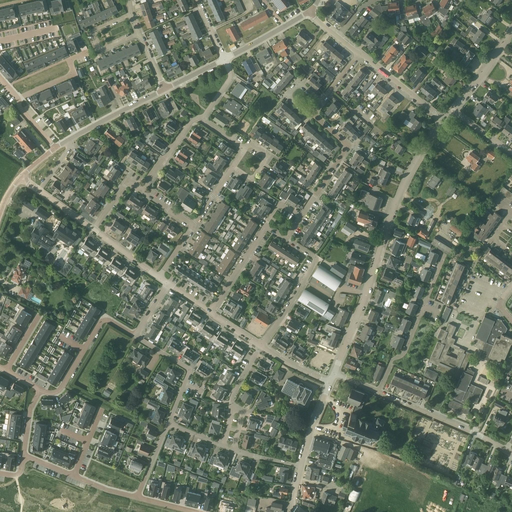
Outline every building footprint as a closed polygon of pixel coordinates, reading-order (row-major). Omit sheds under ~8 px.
[(53,7),(49,8),(51,15),(55,14),(54,11),(60,10),(57,0),(55,0),(51,1),(53,7)] [(64,0),(57,0),(60,10),(66,9),(67,11),(70,10),(69,4),(66,4),(64,0)] [(106,0),(107,1),(109,5),(109,8),(112,14),(118,12),(115,5),(114,5),(111,0),(106,0)] [(285,0),(278,6),(281,11),(284,8),(285,9),(291,6),(288,1),(287,2),(285,0)] [(444,7),(442,9),(447,13),(448,11),(447,10),(448,9),(449,9),(452,5),(443,0),(441,0),(439,4),(444,7)] [(94,2),(96,6),(101,19),(107,17),(104,10),(101,11),(98,5),(97,1),(94,2)] [(139,4),(141,10),(152,7),(151,5),(151,4),(150,4),(148,5),(147,1),(139,4)] [(216,1),(210,4),(212,9),(219,6),(216,1)] [(337,1),(327,14),(342,26),(353,14),(354,11),(352,9),(350,12),(337,1)] [(94,2),(92,4),(93,7),(96,14),(93,15),(96,22),(101,19),(96,6),(94,2)] [(374,7),(382,13),(381,12),(383,11),(381,6),(380,2),(379,2),(380,3),(377,5),(376,4),(377,5),(374,7)] [(388,6),(381,6),(383,11),(388,9),(389,14),(394,13),(393,2),(388,2),(388,6)] [(427,5),(433,15),(438,12),(432,2),(427,5)] [(176,5),(172,7),(173,9),(174,8),(175,10),(178,9),(181,8),(182,11),(189,8),(186,3),(177,7),(176,5)] [(141,10),(143,16),(151,13),(150,10),(152,9),(152,8),(156,7),(156,5),(155,5),(154,4),(151,5),(152,7),(141,10)] [(416,4),(410,5),(414,18),(414,21),(421,20),(420,18),(419,18),(419,17),(416,4)] [(406,13),(403,14),(405,20),(408,19),(408,20),(414,18),(410,5),(405,6),(406,13)] [(426,14),(423,16),(427,25),(431,23),(429,17),(433,15),(427,5),(422,8),(426,14)] [(219,6),(212,9),(215,15),(221,12),(219,6)] [(104,10),(107,17),(112,14),(109,8),(104,10)] [(374,8),(370,12),(377,17),(380,13),(374,8)] [(87,10),(85,11),(90,24),(96,22),(93,15),(90,16),(87,10)] [(484,13),(480,19),(482,21),(484,20),(491,25),(496,18),(492,16),(494,14),(493,13),(494,12),(490,10),(486,14),(484,13)] [(85,27),(90,24),(85,11),(82,12),(85,18),(82,20),(80,16),(76,17),(79,24),(83,22),(85,27)] [(259,14),(263,21),(269,17),(265,11),(259,14)] [(225,21),(221,12),(215,15),(217,20),(220,19),(222,22),(225,21)] [(152,16),(151,13),(143,16),(145,22),(155,18),(155,17),(154,15),(152,16)] [(191,13),(184,17),(186,20),(187,22),(194,19),(191,13)] [(259,14),(253,17),(256,24),(263,21),(259,14)] [(156,20),(160,19),(160,17),(159,17),(158,15),(155,17),(155,18),(145,22),(147,28),(155,25),(154,22),(156,21),(156,20)] [(362,16),(359,19),(350,31),(355,36),(364,26),(367,28),(371,23),(362,16)] [(253,17),(247,21),(250,27),(256,24),(253,17)] [(194,19),(187,22),(188,25),(189,28),(197,25),(194,19)] [(453,19),(450,24),(456,28),(459,24),(453,19)] [(244,30),(250,27),(247,21),(241,24),(244,30)] [(186,29),(188,33),(189,33),(191,31),(192,33),(199,30),(197,25),(189,28),(186,29)] [(230,35),(237,32),(233,25),(227,29),(230,35)] [(468,28),(468,29),(470,31),(471,31),(481,38),(482,37),(483,37),(485,36),(484,35),(485,33),(479,29),(477,32),(474,30),(475,30),(469,26),(468,28)] [(149,32),(152,38),(159,35),(162,33),(161,32),(160,30),(158,31),(157,29),(149,32)] [(478,44),(481,38),(471,31),(470,31),(468,29),(466,31),(471,35),(472,34),(474,36),(472,39),(478,44)] [(159,35),(152,38),(154,44),(162,40),(160,38),(163,36),(162,35),(166,33),(166,32),(165,32),(164,30),(161,32),(162,33),(159,35)] [(189,33),(188,33),(185,34),(186,36),(187,38),(191,36),(191,37),(193,36),(194,39),(202,36),(199,30),(192,33),(190,34),(189,33)] [(307,41),(310,38),(301,30),(296,36),(301,40),(299,43),(303,45),(302,46),(305,48),(309,43),(307,41)] [(397,37),(401,41),(407,35),(402,31),(397,37)] [(240,38),(237,32),(230,35),(233,41),(240,38)] [(71,42),(67,43),(70,51),(74,50),(76,49),(76,50),(80,49),(77,42),(81,40),(79,33),(74,35),(75,38),(70,40),(71,42)] [(369,33),(364,39),(370,44),(368,47),(373,51),(377,45),(380,48),(385,42),(382,40),(380,41),(376,38),(375,37),(369,33)] [(407,35),(401,41),(407,45),(412,39),(407,35)] [(154,44),(157,49),(164,46),(162,40),(154,44)] [(283,40),(277,43),(285,57),(288,55),(284,47),(286,46),(283,40)] [(467,53),(469,49),(457,40),(453,45),(460,50),(461,49),(467,53)] [(321,42),(315,49),(317,51),(320,48),(322,51),(321,52),(323,54),(324,53),(326,50),(330,45),(325,41),(323,43),(321,42)] [(195,43),(198,50),(201,57),(204,55),(206,59),(213,55),(209,48),(203,52),(201,49),(198,42),(195,43)] [(283,58),(285,57),(277,43),(272,46),(276,52),(279,50),(283,58)] [(131,44),(128,46),(129,48),(130,47),(134,56),(140,53),(137,44),(132,46),(131,44)] [(335,49),(330,45),(326,50),(330,54),(335,49)] [(64,46),(59,48),(63,57),(68,55),(64,46)] [(167,52),(164,46),(157,49),(159,55),(167,52)] [(382,58),(385,61),(396,48),(393,46),(388,51),(382,58)] [(125,47),(122,48),(123,50),(127,59),(134,56),(130,47),(129,48),(125,49),(125,47)] [(418,52),(421,54),(424,57),(428,52),(422,47),(418,52)] [(59,48),(54,50),(58,59),(63,57),(59,48)] [(396,48),(385,61),(389,63),(399,50),(396,48)] [(267,49),(256,55),(261,64),(266,61),(267,64),(273,60),(276,66),(279,63),(275,58),(275,57),(272,58),(269,52),(267,49)] [(339,52),(335,49),(330,54),(335,58),(339,52)] [(469,49),(467,53),(465,55),(471,59),(475,54),(469,49)] [(54,50),(49,52),(53,61),(58,59),(54,50)] [(118,50),(115,51),(116,53),(117,53),(121,62),(127,59),(123,50),(119,52),(118,50)] [(49,52),(44,55),(48,64),(53,61),(49,52)] [(335,58),(330,64),(333,67),(335,64),(335,63),(337,61),(339,63),(338,63),(342,66),(345,63),(341,60),(344,56),(339,52),(335,58)] [(111,53),(109,54),(109,56),(110,56),(114,64),(121,62),(117,53),(116,53),(112,55),(111,53)] [(296,53),(290,57),(294,62),(297,60),(298,61),(302,59),(296,53)] [(404,61),(397,70),(400,73),(408,63),(409,64),(412,60),(404,54),(402,57),(403,58),(402,59),(404,61)] [(44,55),(39,57),(43,66),(48,64),(44,55)] [(190,61),(192,65),(198,62),(195,55),(189,58),(188,55),(183,57),(186,63),(190,61)] [(466,66),(471,59),(465,55),(460,62),(466,66)] [(105,56),(102,57),(103,59),(104,59),(107,67),(114,64),(110,56),(109,56),(106,58),(105,56)] [(39,57),(34,59),(38,68),(43,66),(39,57)] [(393,67),(397,70),(404,61),(402,59),(403,58),(402,57),(393,67)] [(257,72),(261,70),(257,62),(254,64),(250,58),(243,62),(249,74),(257,70),(257,72)] [(34,59),(29,61),(33,70),(38,68),(34,59)] [(98,59),(96,60),(97,62),(101,70),(107,67),(104,59),(103,59),(99,61),(98,59)] [(29,61),(24,63),(28,72),(33,70),(29,61)] [(440,62),(438,66),(444,71),(446,67),(440,62)] [(8,63),(0,70),(4,74),(11,67),(8,63)] [(172,67),(175,74),(181,71),(178,64),(172,67)] [(11,67),(4,74),(7,78),(15,71),(11,67)] [(169,77),(175,74),(172,67),(166,70),(164,67),(162,68),(164,72),(166,71),(169,77)] [(283,70),(281,72),(285,75),(290,79),(294,75),(292,73),(288,69),(285,72),(283,70)] [(360,69),(356,74),(363,80),(364,81),(366,78),(365,78),(368,74),(366,73),(365,73),(360,69)] [(419,69),(411,79),(417,84),(425,74),(419,69)] [(447,76),(444,80),(451,86),(456,80),(453,77),(455,74),(449,69),(445,74),(447,76)] [(15,71),(7,78),(11,82),(18,75),(15,71)] [(320,77),(313,86),(317,89),(322,83),(320,81),(322,78),(326,73),(324,71),(320,77)] [(308,82),(313,86),(320,77),(314,72),(311,76),(312,77),(308,82)] [(356,74),(353,79),(360,84),(363,80),(356,74)] [(142,81),(145,89),(151,86),(149,83),(151,82),(148,75),(140,79),(142,81)] [(285,75),(281,80),(286,84),(290,79),(285,75)] [(73,78),(67,81),(71,90),(76,88),(77,90),(81,88),(78,83),(75,84),(73,78)] [(140,92),(145,89),(142,81),(140,79),(131,83),(135,90),(138,88),(140,92)] [(353,79),(349,83),(356,89),(360,84),(353,79)] [(122,86),(121,86),(125,94),(128,92),(127,88),(129,87),(127,83),(125,80),(120,82),(122,86)] [(281,80),(277,84),(282,88),(286,84),(281,80)] [(67,81),(62,83),(66,92),(71,90),(67,81)] [(275,82),(271,87),(273,89),(277,93),(278,93),(282,88),(277,84),(275,82)] [(423,85),(421,88),(422,89),(421,90),(426,94),(431,88),(435,84),(432,82),(429,86),(426,84),(425,86),(423,85)] [(59,91),(56,92),(58,98),(61,97),(60,95),(66,92),(62,83),(56,86),(59,91)] [(121,96),(125,94),(121,86),(119,87),(118,83),(113,86),(115,89),(117,93),(119,92),(121,96)] [(349,83),(345,88),(350,92),(354,95),(355,95),(356,93),(354,91),(356,89),(349,83)] [(365,93),(364,95),(366,97),(369,92),(371,94),(370,95),(373,98),(378,92),(377,92),(382,87),(377,83),(375,86),(372,84),(371,86),(369,89),(367,90),(366,92),(365,93)] [(237,85),(232,92),(238,97),(239,97),(245,88),(241,85),(239,87),(237,85)] [(99,89),(102,94),(98,96),(96,93),(92,95),(94,100),(96,99),(100,106),(107,103),(106,101),(110,100),(105,90),(103,86),(99,89)] [(382,87),(377,92),(378,92),(382,96),(387,91),(382,87)] [(345,88),(341,93),(344,95),(342,97),(346,101),(348,98),(347,97),(349,94),(352,97),(354,95),(350,92),(345,88)] [(436,92),(431,88),(426,94),(431,98),(436,92)] [(49,89),(44,91),(48,100),(53,98),(54,100),(57,99),(55,93),(52,94),(49,89)] [(496,98),(498,100),(502,95),(494,90),(492,93),(489,91),(484,96),(490,101),(492,103),(496,98)] [(44,91),(38,93),(42,103),(48,100),(44,91)] [(35,101),(32,103),(35,108),(38,107),(37,105),(42,103),(38,93),(32,96),(35,101)] [(381,108),(386,113),(387,113),(389,110),(389,111),(393,105),(394,105),(398,100),(391,94),(387,99),(387,100),(381,108)] [(162,108),(159,110),(163,118),(167,116),(168,115),(169,113),(169,112),(169,111),(172,109),(174,112),(179,110),(174,102),(170,104),(169,102),(167,99),(159,103),(162,108)] [(239,109),(240,108),(242,105),(233,99),(231,102),(228,99),(223,106),(227,108),(226,110),(232,114),(233,112),(238,116),(242,111),(239,109)] [(485,115),(489,110),(491,107),(483,101),(481,104),(480,103),(473,112),(480,117),(483,113),(485,115)] [(281,115),(288,107),(284,103),(283,103),(282,102),(276,108),(278,110),(277,111),(281,115)] [(333,102),(330,107),(337,113),(339,115),(340,114),(340,112),(338,111),(342,106),(338,103),(337,105),(333,102)] [(82,107),(77,109),(82,119),(88,116),(84,110),(87,108),(84,103),(81,104),(82,107)] [(285,116),(287,118),(293,111),(288,107),(281,115),(284,117),(285,116)] [(337,113),(330,107),(326,112),(331,116),(333,114),(335,115),(337,113)] [(158,119),(155,112),(152,114),(149,108),(142,112),(147,121),(151,118),(153,121),(158,119)] [(71,110),(68,111),(70,117),(73,116),(76,122),(82,119),(77,109),(72,112),(71,110)] [(287,118),(292,122),(297,115),(293,111),(287,118)] [(9,116),(17,125),(21,121),(13,112),(9,116)] [(227,120),(230,123),(233,119),(224,114),(223,116),(218,113),(214,119),(223,126),(227,120)] [(422,123),(409,114),(406,119),(413,124),(411,128),(416,132),(422,123)] [(61,118),(56,122),(62,131),(67,128),(64,122),(66,120),(63,115),(60,116),(61,118)] [(297,115),(292,122),(290,123),(292,125),(294,123),(296,125),(302,119),(297,115)] [(490,122),(499,129),(502,125),(505,127),(507,124),(510,119),(506,116),(503,121),(495,115),(490,122)] [(138,122),(135,123),(132,117),(124,121),(126,127),(129,125),(131,129),(136,127),(137,130),(142,128),(138,122)] [(167,123),(164,127),(167,130),(166,132),(170,135),(171,133),(172,133),(173,132),(174,132),(175,131),(175,130),(175,129),(175,128),(173,127),(174,125),(175,124),(169,120),(168,123),(167,123)] [(345,130),(347,131),(351,126),(353,123),(351,121),(350,122),(348,120),(348,121),(342,127),(342,128),(344,130),(345,130)] [(351,126),(347,131),(351,135),(357,128),(362,123),(360,122),(358,124),(357,124),(354,129),(351,126)] [(304,135),(311,127),(306,123),(302,128),(304,130),(302,133),(304,135)] [(505,127),(502,131),(511,138),(511,136),(511,127),(507,124),(505,127)] [(256,125),(251,133),(254,134),(253,135),(258,138),(263,132),(265,129),(263,128),(261,131),(258,129),(259,127),(256,125)] [(315,131),(311,127),(304,135),(306,137),(308,134),(311,136),(315,131)] [(109,128),(104,134),(119,146),(124,140),(126,142),(128,139),(123,135),(121,137),(109,128)] [(191,132),(200,138),(201,137),(203,137),(205,138),(208,133),(203,129),(201,132),(196,128),(194,131),(193,130),(191,132)] [(351,135),(356,139),(358,137),(362,132),(357,128),(351,135)] [(362,132),(358,137),(361,140),(365,135),(365,134),(369,130),(367,128),(362,133),(362,132)] [(21,144),(29,138),(21,129),(14,136),(21,144)] [(311,141),(313,143),(320,135),(315,131),(311,136),(313,138),(311,141)] [(199,140),(200,138),(191,132),(190,135),(191,135),(189,138),(194,142),(192,144),(198,148),(201,143),(199,142),(199,140)] [(263,132),(258,138),(264,142),(268,136),(263,132)] [(157,140),(159,138),(159,137),(154,134),(150,139),(154,142),(152,145),(159,151),(163,145),(157,140)] [(271,138),(268,136),(264,142),(269,146),(274,138),(275,137),(273,135),(271,138)] [(324,139),(320,135),(313,143),(315,144),(317,143),(319,145),(320,144),(324,139)] [(86,147),(83,150),(91,155),(93,152),(98,145),(99,144),(101,146),(104,143),(95,136),(93,138),(93,137),(92,137),(90,137),(89,138),(85,144),(87,145),(86,147)] [(35,145),(29,138),(21,144),(28,152),(35,145)] [(279,141),(274,138),(269,146),(274,149),(278,143),(279,141)] [(402,146),(404,143),(396,138),(393,144),(397,147),(395,150),(402,154),(406,148),(402,146)] [(322,146),(319,149),(322,151),(329,143),(324,139),(320,144),(322,146)] [(223,142),(219,147),(225,151),(224,153),(229,156),(230,155),(231,155),(232,154),(233,153),(235,151),(231,148),(232,145),(227,141),(225,144),(223,142)] [(283,146),(278,143),(274,149),(279,153),(283,146)] [(320,153),(317,157),(324,162),(327,158),(322,155),(324,153),(328,153),(333,147),(329,143),(322,151),(320,153)] [(18,148),(14,152),(19,158),(23,154),(18,148)] [(130,163),(136,154),(138,151),(133,148),(127,158),(130,160),(128,162),(130,163)] [(178,152),(187,158),(187,157),(190,156),(192,158),(195,153),(189,149),(188,151),(182,148),(180,151),(179,150),(178,152)] [(490,149),(487,154),(493,159),(496,154),(490,149)] [(355,154),(353,157),(361,162),(367,166),(369,163),(363,159),(366,153),(361,150),(359,153),(356,152),(355,152),(354,154),(355,154)] [(482,164),(477,160),(481,156),(473,150),(471,153),(469,156),(468,155),(466,158),(468,160),(474,165),(472,168),(476,171),(482,164)] [(219,157),(216,160),(224,166),(225,164),(226,164),(228,161),(223,158),(225,156),(218,151),(216,155),(219,157)] [(186,159),(187,158),(178,152),(176,154),(177,155),(175,158),(181,161),(179,164),(185,168),(188,163),(186,162),(186,159)] [(75,153),(70,159),(78,165),(80,161),(85,164),(89,159),(83,155),(81,157),(77,154),(75,153)] [(94,155),(91,158),(98,164),(104,156),(100,154),(98,157),(94,155)] [(141,157),(136,154),(130,163),(131,164),(132,162),(136,164),(141,157)] [(145,160),(141,157),(136,164),(138,166),(137,168),(139,169),(145,160)] [(351,159),(349,161),(350,162),(357,167),(361,162),(353,157),(352,159),(351,159)] [(147,158),(145,160),(139,169),(140,170),(141,168),(144,170),(149,163),(147,162),(149,159),(147,158)] [(209,162),(207,165),(215,170),(217,168),(221,171),(223,168),(223,167),(224,166),(216,160),(213,165),(212,164),(209,162)] [(109,165),(107,167),(108,169),(110,171),(119,177),(120,175),(119,175),(118,174),(120,171),(117,169),(120,166),(118,165),(117,164),(113,161),(111,165),(109,165)] [(287,172),(284,170),(286,167),(277,162),(273,168),(279,172),(278,175),(283,178),(287,172)] [(310,163),(309,165),(318,171),(321,166),(315,162),(313,165),(310,163)] [(66,165),(63,170),(72,177),(74,174),(76,176),(80,171),(74,167),(72,169),(66,165)] [(309,165),(307,168),(311,170),(309,173),(315,176),(318,171),(309,165)] [(204,175),(214,182),(217,178),(216,177),(218,174),(208,168),(204,172),(205,173),(204,175)] [(345,169),(342,174),(349,179),(352,174),(354,175),(356,172),(349,168),(347,170),(345,169)] [(381,168),(378,174),(381,176),(381,175),(387,178),(390,172),(383,169),(381,168)] [(170,169),(166,174),(169,176),(170,176),(170,178),(172,179),(179,178),(180,179),(181,177),(182,177),(184,174),(177,169),(176,169),(174,171),(170,169)] [(70,180),(72,177),(63,170),(59,176),(65,180),(63,183),(69,187),(73,182),(70,180)] [(105,174),(103,177),(108,180),(110,178),(114,180),(115,178),(117,178),(118,178),(119,177),(110,171),(107,175),(105,174)] [(262,178),(270,183),(273,178),(276,180),(278,178),(273,174),(271,177),(266,173),(262,178)] [(309,173),(306,178),(311,181),(315,176),(309,173)] [(427,183),(433,188),(441,178),(434,173),(427,183)] [(342,174),(338,179),(346,184),(349,179),(342,174)] [(201,177),(198,182),(208,189),(210,186),(211,187),(214,182),(204,175),(202,178),(201,177)] [(381,176),(378,182),(385,185),(387,178),(381,175),(381,176)] [(301,178),(299,181),(300,182),(306,186),(308,187),(311,181),(306,178),(302,176),(301,178)] [(232,183),(230,181),(226,187),(231,190),(233,187),(236,189),(242,181),(236,177),(232,183)] [(102,182),(99,186),(107,193),(108,191),(107,190),(109,187),(105,184),(107,182),(102,178),(100,181),(102,182)] [(260,179),(258,182),(259,182),(259,183),(262,185),(265,187),(263,189),(268,193),(270,190),(267,188),(270,183),(262,178),(261,180),(260,179)] [(338,179),(335,184),(343,189),(346,184),(338,179)] [(161,181),(158,187),(167,193),(171,188),(169,187),(171,184),(166,180),(164,183),(161,181)] [(194,181),(192,184),(197,187),(194,193),(201,198),(205,192),(201,189),(198,187),(200,185),(194,181)] [(64,191),(67,187),(67,186),(61,183),(60,185),(55,182),(51,187),(58,193),(61,189),(64,191)] [(93,188),(91,191),(97,196),(98,197),(100,194),(102,196),(104,194),(105,193),(106,194),(107,193),(99,186),(96,184),(95,185),(93,188)] [(335,184),(332,189),(339,194),(343,189),(335,184)] [(240,189),(235,196),(241,200),(244,195),(247,197),(252,189),(252,188),(250,186),(249,187),(246,185),(244,188),(242,187),(240,189)] [(446,193),(451,196),(456,189),(451,186),(446,193)] [(187,197),(190,192),(183,188),(178,197),(181,199),(181,200),(181,203),(182,203),(181,205),(184,207),(183,208),(190,212),(196,203),(187,197)] [(282,191),(279,196),(286,200),(286,201),(290,204),(297,194),(294,192),(295,191),(290,188),(286,194),(282,191)] [(332,189),(328,194),(336,199),(339,194),(332,189)] [(357,202),(375,208),(379,209),(383,198),(369,194),(369,192),(362,190),(357,202)] [(88,203),(96,209),(99,204),(94,200),(95,198),(90,193),(86,198),(90,201),(88,203)] [(128,204),(132,206),(137,198),(132,194),(128,200),(126,198),(122,203),(127,206),(128,204)] [(299,195),(297,194),(290,204),(295,207),(295,206),(298,208),(305,197),(304,197),(300,194),(299,195)] [(258,205),(268,212),(271,207),(270,207),(272,204),(262,197),(259,202),(260,203),(258,205)] [(137,198),(132,206),(135,208),(134,210),(138,213),(141,208),(139,207),(142,202),(137,198)] [(218,204),(226,210),(229,205),(222,201),(220,204),(219,203),(218,204)] [(92,214),(96,209),(88,203),(86,206),(83,203),(79,208),(85,212),(87,210),(92,214)] [(218,207),(216,210),(223,214),(226,210),(218,204),(216,206),(218,207)] [(143,210),(141,208),(138,213),(142,216),(144,214),(147,216),(152,208),(147,205),(143,210)] [(265,216),(268,212),(258,205),(257,208),(256,207),(252,212),(263,219),(264,216),(265,216)] [(320,212),(327,217),(330,213),(332,213),(334,210),(327,206),(325,209),(322,208),(320,212)] [(49,214),(39,207),(35,213),(45,219),(49,214)] [(152,208),(147,216),(150,218),(149,221),(153,224),(156,219),(154,217),(158,212),(152,208)] [(213,212),(212,214),(220,219),(223,214),(216,210),(215,213),(213,212)] [(373,232),(375,227),(379,216),(375,214),(375,215),(360,210),(356,220),(366,224),(366,225),(369,226),(367,230),(373,232)] [(418,210),(417,213),(422,216),(427,219),(430,216),(424,212),(418,210)] [(485,212),(489,214),(498,221),(501,216),(495,212),(493,215),(486,210),(485,212)] [(320,212),(317,216),(327,223),(330,219),(327,217),(320,212)] [(212,216),(210,219),(217,224),(220,219),(212,214),(211,215),(212,216)] [(411,214),(408,222),(414,224),(413,227),(416,228),(419,221),(416,220),(418,217),(411,214)] [(490,219),(488,222),(494,226),(498,221),(489,214),(487,216),(490,219)] [(317,216),(314,220),(322,226),(324,227),(327,223),(317,216)] [(112,231),(113,232),(119,223),(115,220),(116,219),(113,217),(110,222),(113,224),(110,228),(113,230),(112,231)] [(207,221),(206,223),(215,228),(217,224),(210,219),(209,222),(207,221)] [(248,224),(256,229),(258,228),(256,226),(258,224),(251,219),(248,224)] [(314,220),(311,225),(319,230),(322,226),(314,220)] [(348,220),(343,227),(348,231),(346,233),(349,235),(351,233),(352,233),(357,226),(348,220)] [(54,233),(53,235),(55,236),(56,237),(54,239),(56,240),(66,247),(69,243),(70,244),(71,243),(74,244),(79,236),(77,235),(78,233),(71,228),(71,230),(66,227),(67,226),(61,221),(53,232),(54,233)] [(163,229),(174,236),(179,229),(170,223),(168,226),(167,224),(163,222),(159,228),(162,231),(163,229)] [(483,222),(481,224),(491,231),(494,226),(488,222),(486,224),(483,222)] [(124,226),(119,223),(113,232),(115,233),(116,232),(119,234),(122,230),(124,232),(128,226),(125,225),(124,226)] [(212,233),(215,228),(206,223),(205,224),(206,226),(205,228),(212,233)] [(453,223),(450,228),(461,236),(465,231),(453,223)] [(248,224),(245,228),(252,233),(254,230),(255,231),(256,229),(248,224)] [(482,228),(480,231),(487,236),(491,231),(481,224),(480,226),(482,228)] [(56,237),(55,236),(53,235),(48,232),(49,231),(40,225),(38,229),(35,227),(31,234),(33,236),(31,239),(39,245),(49,251),(56,240),(54,239),(56,237)] [(311,225),(308,229),(316,234),(319,230),(311,225)] [(128,242),(129,243),(135,234),(131,231),(132,229),(129,227),(125,233),(128,235),(126,238),(129,240),(128,242)] [(420,227),(417,234),(426,238),(429,232),(420,227)] [(245,228),(242,233),(250,238),(252,237),(250,236),(252,233),(245,228)] [(399,239),(402,240),(405,232),(403,231),(403,230),(396,228),(393,235),(400,237),(399,239)] [(308,229),(305,233),(313,238),(316,234),(308,229)] [(202,231),(199,237),(208,242),(211,237),(202,231)] [(476,232),(474,234),(475,235),(479,238),(483,241),(487,236),(480,231),(478,234),(476,232)] [(242,233),(239,237),(246,242),(248,239),(249,240),(250,238),(242,233)] [(316,240),(313,238),(305,233),(303,238),(301,242),(307,246),(310,242),(313,244),(316,240)] [(407,243),(414,247),(417,239),(417,238),(418,236),(411,233),(410,236),(408,239),(407,243)] [(135,234),(129,243),(130,244),(131,243),(132,243),(135,244),(136,242),(139,244),(140,242),(143,237),(141,235),(140,237),(135,234)] [(199,237),(196,242),(204,247),(208,242),(199,237)] [(239,237),(236,242),(245,248),(246,246),(244,245),(246,242),(239,237)] [(356,237),(352,246),(367,252),(371,242),(356,237)] [(435,237),(431,244),(450,255),(454,248),(435,237)] [(81,241),(78,246),(80,248),(79,249),(84,252),(86,250),(91,242),(87,238),(84,243),(81,241)] [(270,250),(272,252),(277,243),(272,240),(268,247),(270,249),(270,250)] [(407,244),(406,244),(405,243),(397,240),(392,252),(400,255),(401,252),(403,253),(407,244)] [(431,244),(420,240),(419,244),(429,249),(431,244)] [(86,250),(84,252),(88,255),(87,256),(90,258),(91,256),(95,251),(93,249),(96,245),(91,242),(86,250)] [(196,242),(193,247),(201,252),(204,247),(196,242)] [(243,249),(245,248),(236,242),(233,247),(240,251),(242,248),(243,249)] [(153,246),(146,257),(153,262),(160,251),(164,254),(168,249),(162,244),(161,243),(157,249),(153,246)] [(282,246),(277,243),(272,252),(274,253),(275,252),(277,253),(282,246)] [(286,249),(282,246),(277,253),(280,255),(279,256),(281,257),(286,249)] [(198,257),(201,252),(193,247),(189,252),(198,257)] [(486,262),(487,262),(497,249),(495,248),(492,251),(490,250),(491,249),(488,247),(484,252),(487,254),(482,260),(483,260),(485,257),(488,260),(486,262)] [(95,251),(91,256),(93,258),(95,256),(99,259),(105,251),(100,248),(97,252),(95,251)] [(226,254),(235,260),(238,254),(230,249),(226,254)] [(291,252),(286,249),(281,257),(283,259),(284,257),(286,259),(291,252)] [(499,250),(497,249),(487,262),(489,260),(492,263),(498,256),(496,254),(499,250)] [(109,254),(105,251),(99,259),(104,262),(103,264),(105,266),(108,260),(106,259),(109,254)] [(423,264),(430,266),(431,263),(434,264),(438,254),(431,251),(427,261),(426,261),(424,264),(423,264)] [(295,255),(291,252),(286,259),(289,261),(288,262),(290,263),(295,255)] [(353,252),(349,262),(355,264),(356,261),(363,263),(366,257),(353,252)] [(226,254),(223,259),(231,265),(235,260),(226,254)] [(500,258),(498,256),(492,263),(497,266),(505,255),(503,254),(500,258)] [(300,258),(295,255),(290,263),(292,265),(293,263),(295,265),(300,258)] [(507,257),(505,255),(497,266),(501,269),(506,262),(504,260),(507,257)] [(388,262),(387,263),(387,264),(387,265),(396,268),(398,263),(401,264),(402,261),(391,256),(389,261),(388,262)] [(105,266),(104,267),(106,269),(111,272),(111,271),(113,269),(118,261),(114,258),(111,262),(108,260),(105,266)] [(20,263),(16,270),(16,269),(13,274),(14,274),(11,280),(17,284),(21,278),(23,279),(25,274),(23,273),(27,266),(29,267),(31,262),(26,259),(23,264),(20,263)] [(223,259),(220,264),(228,270),(231,265),(223,259)] [(177,272),(176,273),(181,276),(188,267),(188,266),(183,263),(183,262),(181,260),(176,267),(179,269),(177,272)] [(509,264),(506,262),(501,269),(504,272),(503,274),(511,263),(511,260),(509,264)] [(114,276),(113,279),(115,280),(117,278),(122,270),(120,268),(123,264),(118,261),(113,269),(117,272),(115,275),(114,276)] [(256,261),(253,267),(261,272),(263,268),(265,270),(268,265),(263,262),(262,265),(256,261)] [(454,267),(468,272),(469,270),(464,268),(465,266),(466,266),(467,266),(454,261),(456,262),(454,267)] [(54,263),(51,266),(66,276),(72,266),(68,263),(64,269),(54,263)] [(511,263),(503,274),(504,275),(505,273),(509,276),(507,278),(511,271),(511,263)] [(225,275),(228,270),(220,264),(216,269),(225,275)] [(337,287),(342,280),(342,279),(336,275),(320,264),(313,274),(332,287),(337,287)] [(346,275),(345,281),(348,281),(360,285),(363,277),(362,276),(364,269),(351,264),(348,272),(346,275)] [(428,270),(430,266),(423,264),(422,267),(424,268),(420,278),(427,281),(431,271),(428,270)] [(347,271),(339,266),(334,272),(342,278),(347,271)] [(124,272),(122,270),(117,278),(119,279),(122,275),(126,279),(132,271),(127,267),(124,272)] [(188,267),(181,276),(186,279),(192,269),(188,267)] [(263,273),(261,272),(253,267),(249,272),(252,274),(250,276),(258,282),(263,273)] [(454,267),(452,271),(461,275),(463,273),(467,274),(468,272),(454,267)] [(192,269),(186,279),(190,282),(197,272),(192,269)] [(382,278),(401,286),(403,281),(396,278),(398,272),(395,271),(394,272),(386,269),(385,269),(382,278)] [(128,285),(124,291),(127,294),(132,287),(131,286),(136,280),(133,278),(136,274),(132,271),(126,279),(125,281),(129,284),(128,285)] [(452,271),(450,276),(464,282),(465,280),(460,278),(461,275),(452,271)] [(197,272),(190,282),(195,285),(201,275),(197,272)] [(201,275),(195,285),(199,288),(204,280),(202,279),(202,277),(202,276),(201,275)] [(284,279),(281,283),(291,289),(293,284),(292,283),(294,280),(290,278),(286,276),(285,278),(284,279)] [(450,276),(448,281),(458,285),(459,282),(463,284),(464,282),(450,276)] [(204,280),(199,288),(204,291),(210,281),(206,278),(204,280)] [(247,278),(239,290),(248,295),(255,284),(247,278)] [(145,285),(142,290),(150,295),(152,292),(152,293),(154,290),(149,287),(151,285),(145,281),(144,284),(145,285)] [(210,281),(204,291),(209,294),(212,290),(214,292),(218,286),(210,281)] [(448,281),(446,286),(460,291),(461,289),(457,287),(458,285),(448,281)] [(280,282),(278,287),(280,289),(288,293),(291,289),(281,283),(280,282)] [(411,298),(416,300),(418,297),(420,298),(425,287),(417,284),(413,295),(412,294),(411,298)] [(21,287),(18,294),(26,298),(29,291),(31,288),(27,286),(25,289),(21,287)] [(446,286),(444,290),(454,294),(455,292),(459,294),(460,291),(446,286)] [(280,289),(277,293),(285,298),(288,293),(280,289)] [(304,289),(298,300),(322,315),(327,308),(329,304),(304,289)] [(395,300),(396,296),(397,294),(389,290),(388,293),(379,289),(374,300),(382,304),(384,300),(386,301),(387,297),(395,300)] [(150,295),(142,290),(139,295),(138,294),(136,296),(141,300),(143,297),(148,300),(149,297),(150,295)] [(444,290),(442,295),(456,301),(457,299),(453,297),(454,294),(444,290)] [(235,291),(232,296),(237,300),(240,295),(235,291)] [(273,295),(270,299),(280,305),(281,302),(282,303),(285,298),(277,293),(275,296),(273,295)] [(438,299),(445,302),(450,304),(451,304),(450,304),(451,301),(455,303),(456,301),(442,295),(440,300),(438,299)] [(134,303),(132,305),(140,311),(141,310),(142,310),(144,307),(143,306),(138,302),(139,300),(133,296),(130,301),(134,303)] [(168,299),(167,301),(168,302),(177,307),(177,308),(180,303),(181,305),(182,304),(183,302),(176,297),(174,299),(170,296),(168,299)] [(415,303),(416,300),(411,298),(409,301),(410,302),(406,312),(413,315),(418,304),(415,303)] [(230,299),(227,305),(239,312),(242,307),(238,304),(230,299)] [(167,301),(164,306),(168,309),(167,311),(168,312),(172,314),(174,312),(174,313),(177,308),(177,307),(168,302),(167,301)] [(273,315),(274,312),(276,313),(279,308),(271,303),(268,308),(267,307),(265,310),(273,315)] [(19,308),(16,313),(28,320),(31,315),(24,311),(26,308),(20,305),(19,304),(17,307),(19,308)] [(92,305),(89,309),(97,315),(100,310),(92,305)] [(140,311),(132,305),(130,310),(126,307),(122,313),(129,317),(131,314),(136,317),(137,316),(138,316),(139,314),(139,313),(140,311)] [(227,305),(223,310),(231,315),(238,319),(241,314),(239,312),(227,305)] [(306,311),(309,313),(311,310),(309,309),(304,306),(302,305),(300,307),(298,306),(295,312),(303,317),(306,311)] [(258,306),(251,317),(266,326),(270,320),(268,318),(269,316),(268,315),(268,314),(266,313),(267,312),(258,306)] [(343,326),(349,312),(341,308),(338,314),(331,311),(327,308),(322,315),(324,316),(330,320),(335,322),(343,326)] [(89,309),(86,314),(94,319),(97,315),(89,309)] [(187,319),(192,322),(197,314),(195,312),(193,310),(190,315),(187,313),(184,319),(186,320),(187,319)] [(374,324),(377,325),(378,321),(375,320),(378,313),(371,310),(368,317),(372,319),(371,322),(374,324)] [(161,311),(158,315),(164,319),(165,320),(166,320),(168,321),(169,322),(172,317),(174,319),(174,318),(175,318),(176,317),(172,314),(168,312),(167,311),(165,313),(161,311)] [(8,319),(8,320),(10,321),(11,321),(16,324),(18,321),(25,326),(28,320),(16,313),(13,318),(10,317),(8,319)] [(86,314),(83,319),(92,324),(94,319),(86,314)] [(199,328),(200,326),(202,323),(199,321),(203,317),(200,315),(200,316),(197,314),(192,322),(197,325),(196,326),(199,328)] [(475,341),(473,345),(482,349),(479,356),(482,357),(482,358),(490,361),(491,358),(500,362),(501,360),(505,362),(506,359),(505,359),(505,358),(506,358),(511,346),(511,344),(511,338),(504,335),(505,332),(507,328),(502,321),(501,321),(501,322),(499,321),(499,320),(497,319),(485,314),(482,322),(481,323),(480,325),(479,329),(477,332),(477,334),(474,341),(475,341)] [(159,323),(158,325),(163,328),(168,321),(158,315),(155,320),(159,323)] [(395,330),(403,333),(404,330),(407,331),(411,321),(404,318),(400,328),(396,327),(395,330)] [(83,319),(80,323),(89,328),(92,324),(83,319)] [(53,326),(45,320),(42,325),(50,330),(53,326)] [(295,331),(298,325),(300,326),(301,323),(295,320),(294,322),(290,320),(287,326),(295,331)] [(10,324),(7,329),(18,336),(22,331),(14,327),(16,324),(11,321),(10,321),(9,324),(10,324)] [(197,331),(199,333),(200,332),(200,331),(205,334),(210,326),(208,325),(208,324),(206,322),(204,325),(202,323),(200,326),(199,328),(197,331)] [(80,323),(78,328),(86,333),(89,328),(80,323)] [(458,355),(457,358),(446,354),(451,344),(453,345),(455,339),(451,337),(456,326),(449,323),(446,330),(441,328),(437,338),(442,340),(441,342),(438,341),(429,361),(435,364),(435,363),(438,364),(436,369),(460,379),(455,391),(456,393),(454,397),(452,397),(451,399),(448,406),(467,414),(470,407),(465,405),(467,398),(477,402),(483,389),(469,383),(475,371),(467,368),(466,371),(464,370),(471,353),(466,351),(466,353),(462,352),(463,349),(460,347),(457,354),(458,355)] [(325,330),(329,332),(328,336),(337,340),(339,334),(339,333),(340,330),(341,330),(328,324),(325,330)] [(365,324),(363,331),(371,334),(373,330),(375,331),(376,329),(382,331),(384,328),(377,325),(374,324),(373,327),(365,324)] [(50,330),(42,325),(39,330),(47,335),(50,330)] [(163,328),(158,325),(156,327),(152,325),(149,329),(157,334),(160,330),(162,331),(163,328)] [(210,326),(205,334),(210,337),(209,339),(207,342),(210,343),(211,341),(215,336),(212,334),(214,331),(216,329),(213,327),(213,328),(210,326)] [(75,333),(83,338),(86,333),(78,328),(75,333)] [(3,334),(1,337),(6,340),(8,337),(15,342),(18,336),(7,329),(4,334),(3,334)] [(149,329),(146,334),(151,337),(149,339),(154,342),(154,343),(156,340),(157,341),(160,336),(157,334),(149,329)] [(47,335),(39,330),(36,335),(45,340),(47,335)] [(401,337),(403,333),(395,330),(393,334),(397,335),(393,345),(400,348),(404,338),(401,337)] [(367,340),(366,344),(369,345),(372,347),(374,343),(371,341),(372,339),(369,338),(371,334),(363,331),(360,337),(367,340)] [(217,338),(215,336),(211,341),(213,342),(214,343),(215,341),(219,344),(225,336),(222,335),(223,334),(220,333),(217,338)] [(274,343),(279,347),(286,336),(284,334),(281,338),(279,336),(280,335),(277,333),(274,338),(276,340),(274,343)] [(45,340),(36,335),(33,339),(42,344),(45,340)] [(168,347),(173,350),(179,340),(172,336),(168,341),(171,343),(168,347)] [(225,336),(219,344),(224,348),(223,349),(226,351),(229,345),(227,344),(230,339),(227,337),(227,338),(225,336)] [(287,336),(286,336),(279,347),(284,350),(286,347),(289,348),(292,343),(290,342),(289,343),(286,341),(288,338),(288,337),(287,336)] [(322,337),(320,344),(333,349),(334,349),(335,347),(334,346),(336,343),(337,343),(338,341),(337,340),(328,336),(326,339),(322,337)] [(42,344),(33,339),(31,344),(39,349),(42,344)] [(182,350),(186,345),(179,340),(173,350),(177,353),(180,349),(182,350)] [(226,351),(225,352),(228,354),(227,354),(232,357),(233,357),(234,354),(240,346),(237,344),(235,342),(232,347),(229,345),(226,351)] [(366,351),(369,345),(366,344),(362,343),(360,347),(354,345),(350,354),(358,357),(362,349),(366,351)] [(6,356),(12,347),(6,344),(1,353),(2,353),(1,354),(5,356),(6,356)] [(39,349),(31,344),(28,348),(36,354),(39,349)] [(290,355),(295,358),(303,347),(300,346),(298,349),(295,347),(296,346),(294,344),(290,349),(293,351),(290,355)] [(190,348),(186,345),(182,350),(185,352),(182,356),(187,359),(192,351),(189,349),(190,348)] [(234,354),(233,357),(238,360),(238,359),(240,361),(244,355),(242,353),(244,349),(245,349),(242,347),(242,348),(240,346),(234,354)] [(305,349),(303,347),(295,358),(300,362),(303,358),(305,360),(309,355),(306,353),(305,354),(303,352),(305,349)] [(36,354),(28,348),(25,353),(34,358),(36,354)] [(192,351),(187,359),(191,362),(194,358),(196,359),(200,354),(198,352),(193,349),(192,351)] [(133,360),(140,364),(142,365),(137,373),(145,378),(148,373),(142,369),(149,359),(145,356),(146,356),(142,353),(143,352),(139,350),(139,351),(138,351),(138,352),(134,350),(130,357),(133,359),(133,360)] [(72,356),(64,351),(61,356),(69,361),(72,356)] [(34,358),(25,353),(22,358),(31,363),(34,358)] [(61,356),(58,360),(67,365),(69,361),(61,356)] [(19,363),(28,368),(31,363),(22,358),(19,363)] [(264,362),(261,360),(260,360),(257,365),(266,370),(268,366),(270,368),(274,362),(268,358),(266,361),(264,362)] [(361,365),(363,361),(356,358),(355,361),(349,358),(345,366),(355,370),(357,364),(361,365)] [(200,374),(201,374),(206,366),(201,363),(202,361),(200,359),(196,365),(199,366),(196,371),(196,372),(199,374),(200,374)] [(64,370),(67,365),(58,360),(55,365),(64,370)] [(372,378),(379,380),(384,367),(378,364),(372,378)] [(64,370),(55,365),(53,370),(61,375),(64,370)] [(210,368),(206,366),(201,374),(200,374),(201,375),(204,377),(205,377),(208,372),(210,374),(214,368),(211,367),(210,368)] [(225,375),(233,380),(235,377),(237,375),(232,372),(233,369),(228,366),(226,369),(228,370),(225,375)] [(435,380),(438,373),(427,368),(423,375),(435,380)] [(172,369),(166,379),(174,384),(180,374),(172,369)] [(277,369),(273,378),(279,381),(284,373),(277,369)] [(58,379),(61,375),(53,370),(50,374),(58,379)] [(393,384),(395,385),(400,376),(395,374),(396,372),(389,387),(391,388),(393,384)] [(158,373),(155,377),(162,381),(165,377),(158,373)] [(259,376),(253,373),(250,379),(258,383),(260,380),(264,382),(267,376),(261,373),(259,376)] [(47,379),(55,384),(58,379),(50,374),(47,379)] [(220,379),(218,381),(224,385),(226,382),(231,385),(232,382),(233,380),(225,375),(222,380),(220,379)] [(404,378),(400,376),(395,385),(398,386),(396,391),(398,392),(404,378)] [(3,377),(0,382),(0,391),(2,392),(0,394),(4,396),(4,395),(7,389),(4,388),(8,380),(3,377)] [(155,377),(153,380),(162,385),(163,382),(162,381),(155,377)] [(409,380),(404,378),(398,392),(401,393),(402,388),(405,389),(409,380)] [(281,390),(293,396),(299,385),(287,379),(281,390)] [(414,382),(409,380),(405,389),(408,390),(406,395),(408,396),(414,382)] [(214,384),(213,388),(216,390),(220,392),(225,395),(226,392),(226,393),(228,390),(223,387),(224,385),(218,381),(217,384),(216,384),(214,384)] [(419,384),(414,382),(408,396),(410,397),(412,392),(415,393),(419,384)] [(23,389),(23,388),(14,383),(11,389),(20,394),(21,393),(22,393),(24,390),(23,389)] [(299,384),(299,385),(293,396),(292,397),(298,400),(299,400),(297,403),(303,406),(304,403),(305,403),(312,390),(303,386),(303,384),(301,383),(299,384)] [(423,386),(419,384),(415,393),(417,394),(415,399),(417,400),(423,386)] [(428,388),(423,386),(417,400),(419,401),(421,396),(424,397),(423,398),(424,399),(429,386),(428,388)] [(161,391),(158,399),(161,400),(162,401),(162,402),(166,404),(166,403),(168,403),(170,398),(171,396),(172,392),(168,391),(166,390),(163,388),(162,391),(161,391)] [(347,400),(355,403),(362,406),(363,401),(361,400),(362,398),(366,399),(368,394),(364,393),(364,392),(352,388),(349,396),(349,395),(347,396),(347,398),(347,399),(348,400),(347,400)] [(223,397),(225,395),(220,392),(216,390),(213,395),(212,394),(210,397),(216,400),(217,397),(222,400),(224,398),(223,397)] [(240,396),(240,397),(241,398),(247,401),(246,402),(250,405),(253,399),(251,397),(252,395),(245,391),(243,394),(242,394),(241,394),(240,396)] [(266,408),(265,408),(269,406),(268,402),(272,400),(270,396),(264,398),(264,396),(266,393),(262,391),(258,397),(261,399),(263,402),(257,404),(258,408),(259,408),(260,409),(262,409),(266,408)] [(71,397),(67,392),(59,399),(63,404),(71,397)] [(184,402),(181,408),(191,412),(192,408),(195,410),(198,401),(192,399),(189,404),(184,402)] [(496,400),(494,404),(501,408),(504,403),(496,400)] [(85,402),(82,408),(93,412),(95,407),(85,402)] [(224,416),(224,412),(224,408),(219,407),(220,404),(214,403),(213,410),(216,410),(215,416),(223,417),(223,415),(224,416)] [(359,413),(362,406),(355,403),(352,412),(351,412),(349,417),(347,417),(346,419),(342,427),(343,428),(342,430),(345,431),(344,434),(371,445),(373,440),(376,441),(380,440),(381,436),(380,432),(377,430),(379,425),(382,426),(383,425),(384,425),(386,421),(385,421),(378,418),(377,419),(375,418),(373,424),(360,418),(361,414),(359,413)] [(82,408),(80,413),(81,413),(91,417),(93,412),(82,408)] [(153,410),(150,418),(153,419),(153,420),(154,421),(154,422),(158,423),(158,422),(160,423),(162,418),(163,415),(164,412),(158,409),(155,408),(154,411),(153,410)] [(189,416),(191,412),(181,408),(179,415),(184,417),(183,420),(190,422),(192,417),(189,416)] [(494,418),(493,419),(497,421),(496,422),(503,425),(505,420),(506,421),(507,418),(505,417),(504,416),(504,415),(505,416),(507,412),(504,410),(503,410),(502,411),(500,410),(498,413),(496,413),(495,416),(494,416),(494,418)] [(79,418),(88,422),(91,417),(81,413),(79,418)] [(62,416),(63,421),(68,423),(71,414),(62,416)] [(267,414),(266,421),(272,423),(276,415),(267,414)] [(74,421),(73,425),(78,427),(80,424),(86,427),(88,422),(79,418),(78,417),(76,422),(74,421)] [(257,430),(258,423),(261,424),(262,420),(259,420),(259,419),(249,417),(249,418),(248,419),(248,421),(247,428),(257,430)] [(111,418),(109,424),(116,428),(115,430),(121,433),(123,434),(124,431),(121,429),(123,423),(111,418)] [(219,425),(220,422),(215,420),(214,423),(212,422),(210,430),(212,433),(219,435),(221,427),(219,425)] [(152,439),(153,438),(154,438),(157,432),(152,429),(154,427),(148,424),(146,429),(148,430),(146,434),(148,435),(147,437),(152,439)] [(106,430),(103,436),(115,440),(117,435),(119,436),(121,433),(115,430),(114,433),(106,430)] [(173,444),(175,445),(179,436),(175,434),(174,435),(174,434),(171,441),(167,439),(165,445),(171,447),(173,444)] [(245,434),(242,446),(250,448),(253,436),(245,434)] [(103,436),(101,442),(109,445),(108,448),(113,450),(115,447),(113,446),(115,440),(103,436)] [(185,446),(182,445),(184,439),(183,438),(184,437),(179,436),(175,445),(174,449),(183,452),(185,446)] [(298,441),(290,439),(281,436),(278,445),(295,451),(298,441)] [(316,437),(312,449),(320,451),(317,461),(318,461),(322,463),(321,466),(332,469),(338,448),(336,448),(337,444),(316,437)] [(138,451),(143,453),(147,455),(150,447),(143,445),(144,441),(137,439),(136,442),(141,444),(138,451)] [(195,453),(197,454),(201,445),(197,443),(197,444),(196,443),(193,449),(190,448),(188,454),(193,456),(195,453)] [(338,455),(337,457),(345,460),(346,457),(353,459),(357,450),(342,444),(340,450),(338,455)] [(201,445),(197,454),(200,455),(199,459),(205,461),(207,455),(204,454),(206,448),(205,447),(206,446),(201,445)] [(98,447),(96,453),(99,455),(98,455),(103,457),(108,459),(111,453),(114,454),(116,451),(113,450),(108,448),(106,451),(98,447)] [(53,448),(49,458),(55,460),(59,450),(53,448)] [(59,450),(55,460),(60,462),(64,452),(59,450)] [(464,458),(461,464),(464,465),(466,461),(473,464),(477,456),(477,455),(477,454),(470,451),(468,455),(467,458),(464,457),(464,458)] [(5,452),(4,458),(7,459),(6,467),(13,468),(13,465),(14,465),(15,460),(14,460),(15,455),(8,454),(8,453),(5,452)] [(64,452),(60,462),(64,464),(65,464),(69,454),(64,452)] [(209,463),(218,467),(220,463),(223,454),(219,452),(219,453),(218,452),(215,458),(212,457),(209,463)] [(64,464),(70,467),(75,455),(69,453),(69,454),(65,464),(64,464)] [(229,464),(226,463),(228,457),(228,456),(228,455),(223,454),(220,463),(218,467),(226,470),(229,464)] [(143,464),(144,461),(144,460),(133,456),(129,467),(135,469),(134,470),(134,471),(135,472),(135,473),(136,473),(137,473),(138,473),(138,472),(139,471),(140,471),(142,467),(140,466),(142,464),(143,464)] [(473,464),(472,466),(477,468),(476,470),(478,471),(477,472),(480,474),(484,466),(481,464),(482,463),(483,459),(477,456),(473,464)] [(232,465),(229,474),(240,478),(242,473),(242,472),(246,463),(241,461),(241,462),(240,461),(239,464),(238,463),(235,466),(232,465)] [(484,466),(480,474),(484,475),(485,474),(485,472),(487,473),(492,475),(496,466),(497,464),(490,461),(488,465),(487,467),(484,466)] [(253,471),(249,469),(251,466),(250,465),(250,464),(246,463),(242,472),(244,473),(244,477),(249,479),(253,471)] [(175,467),(168,464),(167,470),(174,472),(175,467)] [(307,468),(306,469),(307,470),(307,471),(315,473),(315,474),(318,475),(319,468),(308,466),(307,467),(307,468)] [(492,475),(491,477),(495,478),(494,479),(497,483),(496,485),(499,486),(501,483),(503,476),(500,475),(501,473),(503,469),(496,466),(492,475)] [(282,476),(281,480),(286,481),(288,473),(289,468),(280,467),(278,476),(282,476)] [(307,471),(305,477),(310,478),(310,479),(311,480),(312,480),(313,480),(313,479),(316,480),(317,480),(318,475),(315,474),(315,473),(307,471)] [(503,476),(501,483),(506,485),(506,484),(511,485),(511,477),(508,476),(507,476),(507,478),(503,476)] [(149,485),(148,490),(149,490),(148,493),(155,495),(157,486),(160,487),(161,481),(162,481),(162,479),(159,478),(158,481),(152,480),(150,485),(149,485)] [(161,481),(160,487),(163,488),(161,496),(167,497),(170,484),(165,483),(165,482),(162,481),(161,481)] [(176,486),(173,499),(179,500),(181,492),(184,493),(186,487),(183,486),(182,487),(176,486)] [(186,487),(184,493),(187,494),(185,502),(192,504),(194,493),(188,491),(190,487),(186,486),(186,487)] [(308,497),(308,496),(313,497),(315,487),(308,486),(308,487),(304,486),(303,490),(304,490),(303,496),(308,497)] [(274,490),(273,495),(283,497),(284,493),(287,493),(288,489),(280,488),(279,491),(274,490)] [(200,494),(194,493),(192,504),(198,506),(200,497),(203,498),(205,492),(201,491),(200,494)] [(205,492),(203,498),(206,499),(204,507),(211,509),(211,506),(212,506),(214,501),(213,501),(214,496),(207,495),(208,493),(205,492)] [(328,501),(334,503),(336,497),(331,495),(331,494),(324,492),(321,500),(328,503),(328,501)] [(461,493),(459,501),(462,502),(463,499),(467,500),(468,497),(464,496),(465,495),(461,493)] [(240,496),(239,503),(246,505),(247,497),(240,496)] [(254,507),(256,499),(248,497),(247,505),(254,507)] [(221,501),(221,506),(226,507),(224,511),(232,511),(234,508),(228,507),(229,503),(221,501)] [(265,511),(283,511),(284,510),(281,510),(282,504),(272,502),(271,508),(267,508),(265,511)]
